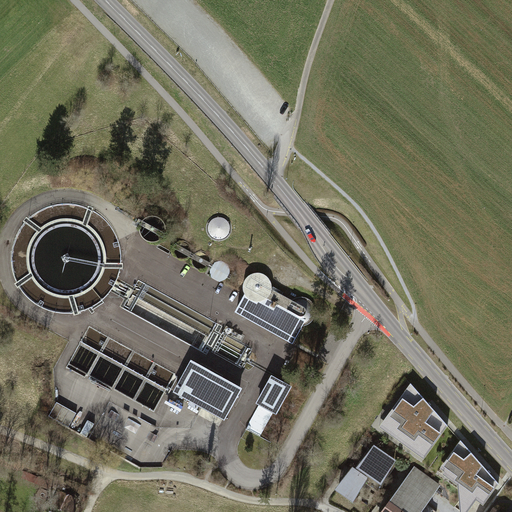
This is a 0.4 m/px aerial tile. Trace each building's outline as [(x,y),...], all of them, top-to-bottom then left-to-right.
[(229,220),(219,218),(211,224),(210,234),(215,242),(225,243),(233,238),(235,228),(229,220)] [(162,221),(152,219),(144,225),(143,235),(148,243),(158,244),(166,239),(168,229),(162,221)] [(188,244),(182,243),(177,247),(176,252),(179,257),(185,258),(190,255),(191,249),(188,244)] [(207,256),(201,255),(197,258),(196,264),(199,269),(205,270),(210,267),(211,261),(207,256)] [(227,267),(221,266),(216,270),(215,275),(218,280),(224,281),(229,278),(230,272),(227,267)] [(264,298),(267,294),(270,289),(270,284),(269,278),(265,274),(260,271),(254,271),(248,273),(244,276),(242,281),(241,287),(243,293),(247,297),(251,299),(257,300),(264,298)] [(292,343),(301,325),(296,325),(291,322),(287,318),(286,313),(286,309),(264,298),(257,300),(251,299),(247,297),(243,293),(234,311),(292,343)] [(307,324),(312,320),(315,314),(315,309),(313,304),(310,299),(305,297),(299,296),(293,298),(289,302),(287,305),(286,309),(286,313),(287,318),(291,322),(296,325),(301,325),(307,324)] [(241,389),(188,359),(172,389),(225,419),(241,389)] [(288,385),(271,376),(257,401),(274,411),(288,385)] [(448,427),(411,384),(381,423),(428,454),(448,427)] [(71,425),(78,411),(62,403),(55,417),(71,425)] [(498,485),(461,443),(438,473),(458,487),(460,511),(468,511),(476,501),(484,506),(498,485)] [(368,473),(379,480),(392,460),(371,446),(358,466),(368,473)] [(355,472),(364,478),(368,473),(358,466),(355,472)] [(336,488),(350,498),(364,478),(355,472),(350,468),(336,488)] [(403,480),(380,511),(416,511),(427,497),(403,480)] [(62,489),(55,504),(69,511),(73,511),(80,498),(62,489)]
